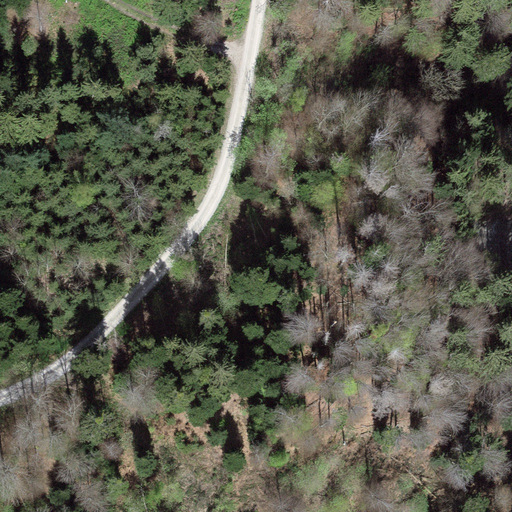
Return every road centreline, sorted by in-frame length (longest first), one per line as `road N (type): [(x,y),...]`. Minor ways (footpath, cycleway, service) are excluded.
road 1 (track): [(258,0),(223,173),(201,217),(64,366),(0,398)]
road 2 (track): [(114,0),(250,53)]
